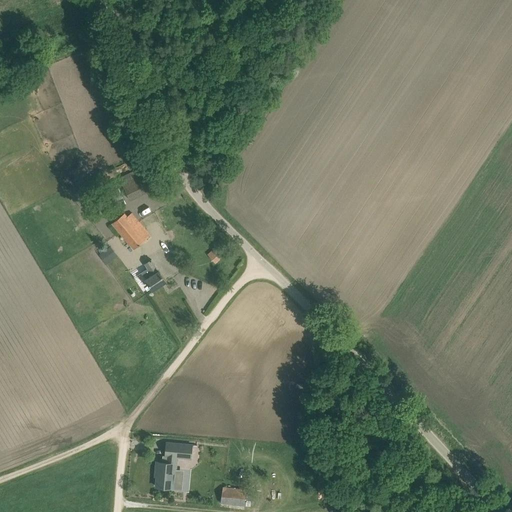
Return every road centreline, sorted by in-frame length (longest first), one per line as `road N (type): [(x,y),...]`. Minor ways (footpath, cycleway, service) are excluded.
road 1 (unclassified): [(500,511),(184,179),(108,0)]
road 2 (track): [(127,430),(262,258)]
road 3 (track): [(0,479),(127,430)]
